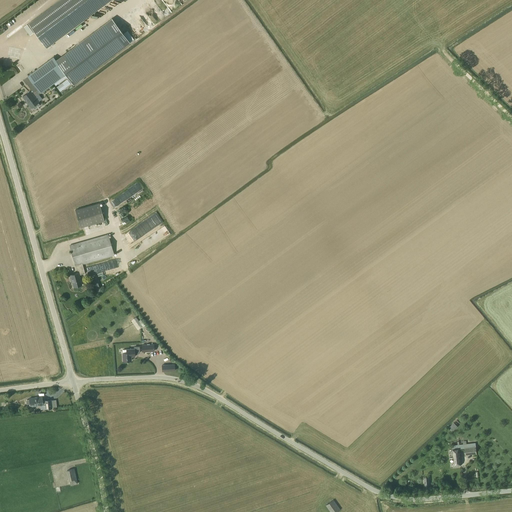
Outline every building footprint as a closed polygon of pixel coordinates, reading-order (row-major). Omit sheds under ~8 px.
[(103,6),(98,0),(59,0),(28,24),(46,48),(103,6)] [(115,24),(60,65),(67,74),(72,82),(128,41),(115,24)] [(27,25),(24,27),(30,36),(33,33),(27,25)] [(53,56),(27,76),(31,81),(40,93),(41,94),(67,74),(60,65),(58,63),(53,56)] [(27,76),(23,80),(26,84),(28,82),(30,85),(30,86),(32,89),(30,91),(35,97),(40,93),(31,81),(27,76)] [(30,91),(22,96),(27,103),(28,102),(32,107),(33,107),(34,109),(40,105),(38,103),(39,102),(35,97),(30,91)] [(105,221),(99,203),(75,210),(80,228),(105,221)] [(134,243),(164,226),(156,213),(136,225),(137,228),(137,229),(139,231),(141,230),(144,234),(133,241),(134,243)] [(140,254),(170,235),(165,227),(135,246),(140,254)] [(85,274),(83,265),(114,255),(108,234),(69,245),(75,267),(76,266),(78,273),(69,275),(71,280),(72,280),(74,287),(82,285),(79,275),(85,274)] [(136,316),(134,317),(140,327),(142,325),(144,324),(140,318),(138,320),(136,316)] [(135,356),(134,349),(122,350),(123,361),(131,361),(131,356),(135,356)] [(45,401),(42,401),(42,397),(29,399),(29,400),(27,400),(26,401),(27,405),(28,406),(30,406),(30,407),(43,405),(45,406),(46,409),(52,408),(52,407),(56,407),(56,400),(51,401),(51,400),(45,401)] [(454,422),(449,427),(453,430),(457,426),(454,422)] [(477,454),(476,443),(452,445),(454,466),(461,465),(459,449),(464,449),(465,455),(477,454)] [(75,469),(67,471),(69,481),(77,479),(75,469)] [(336,511),(340,509),(333,500),(326,505),(330,511),(336,511)]
